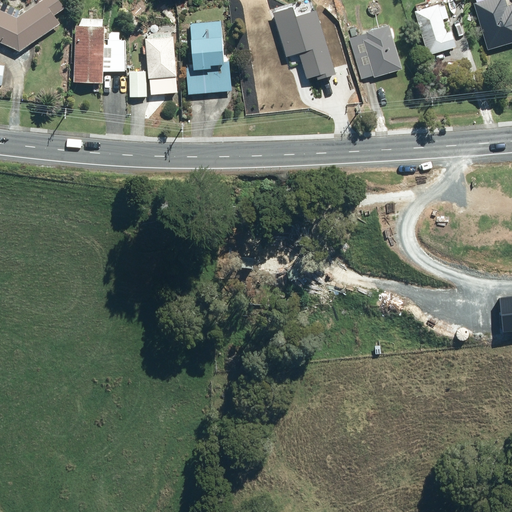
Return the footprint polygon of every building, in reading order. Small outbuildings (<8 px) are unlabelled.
[(0,43),(20,52),(60,24),(55,16),(66,8),(60,0),(43,0),(17,18),(0,10),(0,43)] [(493,0),(476,5),(489,51),(511,44),(511,7),(510,8),(508,0),(493,0)] [(441,9),(440,6),(438,6),(416,13),(429,58),(456,50),(458,49),(453,33),(448,34),(444,21),(449,19),(446,7),(441,9)] [(320,20),(279,32),(288,59),(300,56),(308,81),(319,78),(320,82),(337,77),(320,20)] [(223,37),(221,22),(191,24),(195,69),(186,69),(189,95),(232,91),(230,61),(225,62),(223,37)] [(102,84),(103,73),(124,74),(125,74),(126,55),(126,45),(126,42),(124,42),(108,41),(108,46),(107,46),(104,46),(104,28),(76,27),(76,28),(74,83),(102,84)] [(390,27),(367,33),(369,41),(364,42),(374,77),(374,79),(403,71),(390,27)] [(172,34),(148,36),(149,41),(147,41),(147,48),(143,48),(144,56),(148,55),(150,80),(177,78),(174,38),(172,38),(172,34)] [(147,73),(131,73),(131,98),(147,98),(147,73)]
